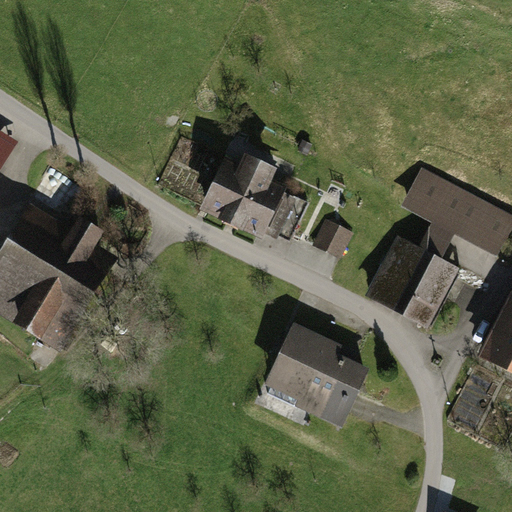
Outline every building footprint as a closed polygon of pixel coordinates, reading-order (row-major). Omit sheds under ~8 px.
[(288,186),(224,155),(199,209),(236,227),(243,211),(269,224),(288,186)] [(511,228),(511,209),(420,164),(398,207),(430,223),(422,239),(445,251),(453,235),(497,257),(511,228)] [(112,271),(27,210),(0,248),(0,316),(53,354),(112,271)] [(354,238),(326,222),(312,246),(339,262),(354,238)] [(460,269),(401,237),(368,299),(427,330),(460,269)] [(511,297),(507,295),(476,360),(511,377),(511,297)] [(358,353),(290,326),(267,383),(295,394),(290,406),(340,426),(363,368),(354,362),(358,353)]
